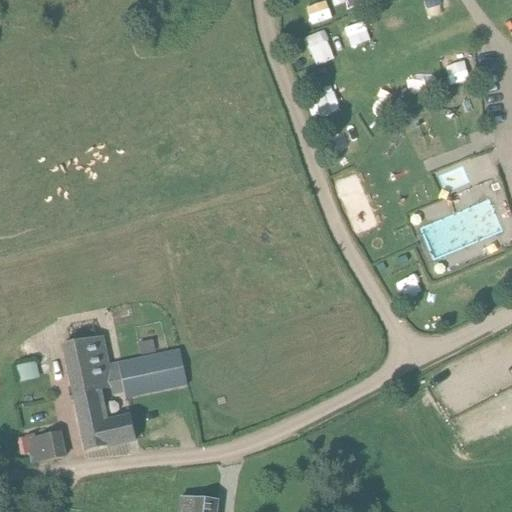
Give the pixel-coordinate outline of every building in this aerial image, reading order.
[(434,0),(427,3),(437,23),(452,16),(444,0),(434,0)] [(407,10),(387,14),(390,31),(410,27),(407,10)] [(315,29),(336,22),(332,12),(312,19),(315,29)] [(344,33),(348,52),(367,49),(363,29),(344,33)] [(307,44),(317,65),(337,55),(328,34),(307,44)] [(474,63),(447,68),(451,90),(477,86),(474,63)] [(424,76),(404,84),(414,105),(433,97),(424,76)] [(387,120),(406,114),(398,91),(380,97),(387,120)] [(316,98),(323,123),(343,118),(336,93),(316,98)] [(344,165),(367,154),(357,133),(334,144),(344,165)] [(411,278),(394,287),(405,306),(421,298),(411,278)] [(461,303),(476,299),(471,281),(455,286),(461,303)] [(103,338),(84,342),(64,346),(71,381),(110,373),(103,338)] [(20,351),(23,367),(44,364),(42,348),(20,351)] [(119,364),(122,376),(124,385),(126,399),(128,399),(127,398),(133,397),(133,398),(139,397),(139,396),(161,391),(162,392),(163,392),(163,391),(173,389),(173,390),(175,390),(175,388),(184,386),(185,387),(187,387),(179,351),(119,364)] [(79,417),(103,412),(106,411),(102,389),(110,388),(113,387),(124,385),(122,376),(111,378),(110,373),(71,381),(79,417)] [(103,412),(111,447),(135,441),(130,418),(109,423),(106,411),(103,412)] [(103,412),(79,417),(86,453),(111,447),(103,412)] [(29,454),(31,462),(32,465),(65,458),(59,434),(26,441),(29,454)] [(21,456),(29,454),(26,441),(26,438),(17,439),(21,456)] [(181,498),(179,511),(216,511),(217,502),(217,501),(181,498)]
